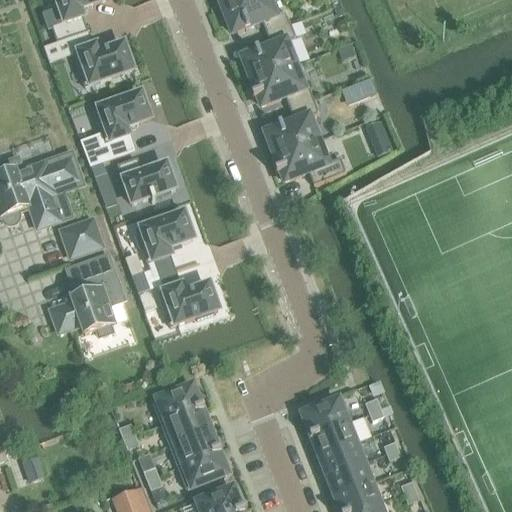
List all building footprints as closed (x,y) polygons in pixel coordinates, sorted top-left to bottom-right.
[(63,26),(51,30),(52,33),(56,46),(87,35),(79,13),(108,2),(107,0),(54,0),(58,12),(63,26)] [(212,0),(213,3),(218,1),(222,13),(255,0),(212,0)] [(272,0),(255,0),(222,13),(232,37),(245,32),(245,34),(248,32),(248,31),(261,26),(266,38),(290,29),(284,15),(279,17),(272,0)] [(342,9),(334,12),(338,21),(346,17),(342,9)] [(254,57),(242,62),(251,86),(299,68),(290,45),(295,43),(290,29),(266,38),(271,50),(258,56),(257,54),(254,55),(254,57)] [(56,46),(44,50),(49,66),(74,57),(86,90),(133,74),(132,69),(134,68),(128,52),(126,53),(124,48),(98,57),(96,50),(93,51),(87,35),(56,46)] [(351,47),(338,53),(342,64),(356,59),(351,47)] [(299,68),(251,86),(256,98),(251,100),(253,103),(257,101),(261,111),(285,101),(290,113),(313,104),(299,68)] [(372,82),(364,85),(369,98),(377,94),(372,82)] [(102,137),(81,145),(90,170),(91,170),(102,166),(133,155),(128,140),(125,132),(150,123),(151,123),(149,118),(151,117),(145,101),(143,102),(142,97),(94,114),(102,137)] [(278,132),(265,137),(275,162),(322,143),(313,120),(319,118),(313,104),(290,113),(294,126),(281,131),(280,130),(277,131),(278,132)] [(377,161),(394,155),(382,124),(365,131),(377,161)] [(322,143),(275,162),(279,174),(275,175),(276,178),(281,177),(284,186),(308,177),(313,190),(346,177),(340,162),(331,166),(322,143)] [(5,180),(0,181),(0,222),(2,222),(3,225),(6,229),(11,230),(16,228),(19,224),(19,219),(18,216),(30,212),(38,234),(60,226),(71,222),(67,212),(61,192),(78,186),(70,164),(69,159),(44,168),(23,176),(18,163),(1,169),(5,180)] [(171,198),(170,195),(175,193),(166,168),(140,177),(136,164),(118,170),(132,208),(150,202),(152,206),(155,205),(154,204),(171,198)] [(102,166),(91,170),(93,175),(104,172),(102,166)] [(104,172),(93,175),(95,181),(106,178),(104,172)] [(105,210),(117,206),(107,178),(106,178),(95,182),(105,210)] [(160,223),(161,225),(136,234),(148,268),(154,265),(171,260),(168,252),(193,243),(191,239),(193,238),(188,221),(185,222),(184,217),(178,219),(178,217),(160,223)] [(92,225),(61,236),(71,263),(102,252),(92,225)] [(125,263),(131,281),(143,277),(136,259),(125,263)] [(171,260),(154,265),(160,281),(176,275),(171,260)] [(74,308),(51,316),(59,338),(82,330),(85,339),(97,335),(99,342),(112,337),(110,330),(114,329),(113,327),(107,310),(121,306),(123,305),(108,261),(74,273),(66,276),(75,302),(72,303),(74,308)] [(176,275),(160,281),(165,296),(181,291),(176,275)] [(143,277),(131,281),(135,289),(146,285),(143,277)] [(146,285),(135,289),(138,298),(149,294),(146,285)] [(213,318),(213,316),(218,314),(216,310),(218,309),(213,292),(210,293),(209,289),(183,298),(181,291),(165,296),(159,298),(170,331),(196,322),(196,324),(213,318)] [(149,294),(138,298),(145,316),(156,312),(149,294)] [(133,385),(122,390),(126,400),(137,396),(133,385)] [(152,406),(161,429),(203,413),(202,411),(201,411),(192,390),(173,398),(172,395),(159,400),(160,403),(152,406)] [(309,440),(310,442),(351,426),(342,402),(302,418),(310,440),(309,440)] [(376,402),(365,407),(369,418),(381,414),(376,402)] [(161,429),(169,450),(210,434),(202,415),(203,414),(203,413),(161,429)] [(381,414),(369,418),(372,425),(384,420),(381,414)] [(312,443),(319,461),(359,446),(351,426),(310,442),(310,444),(312,443)] [(130,428),(118,433),(122,444),(134,439),(130,428)] [(169,450),(178,471),(219,455),(219,453),(217,454),(210,434),(169,450)] [(134,439),(122,444),(126,455),(139,450),(134,439)] [(319,461),(327,482),(367,466),(359,446),(319,461)] [(395,446),(384,450),(387,458),(398,454),(395,446)] [(0,451),(0,464),(8,461),(4,450),(0,451)] [(33,450),(19,454),(23,466),(37,461),(33,450)] [(398,454),(387,458),(389,465),(401,460),(398,454)] [(219,455),(178,471),(187,495),(227,479),(219,457),(220,457),(219,455)] [(327,482),(335,502),(375,486),(367,466),(327,482)] [(155,471),(143,476),(146,485),(159,481),(155,471)] [(159,481),(146,485),(150,495),(151,495),(162,490),(159,481)] [(412,485),(401,489),(404,498),(415,493),(412,485)] [(367,511),(383,506),(375,486),(335,502),(338,511),(367,511)] [(135,491),(110,500),(114,511),(143,511),(141,505),(135,491)] [(192,508),(193,511),(240,511),(233,492),(192,508)] [(415,493),(404,498),(408,508),(419,503),(415,493)]
